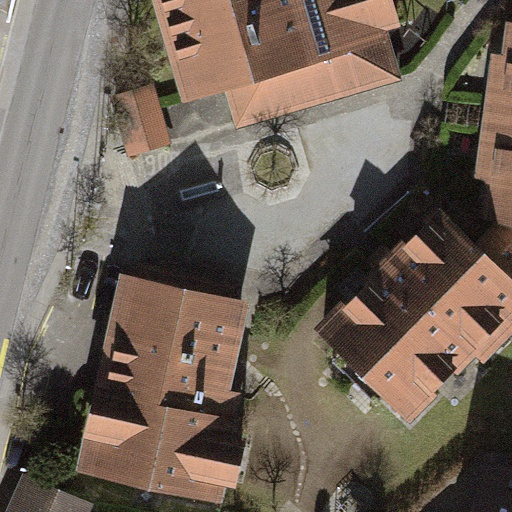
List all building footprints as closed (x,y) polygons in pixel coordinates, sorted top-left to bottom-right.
[(161,0),(189,95),(265,73),(275,109),(336,92),(336,94),(396,76),(382,29),(396,25),(389,0),(161,0)] [(511,221),(511,49),(490,214),(509,220),(511,221)] [(150,87),(116,96),(131,152),(166,142),(150,87)] [(511,306),(511,283),(479,250),(441,211),(389,264),(471,346),(511,306)] [(511,221),(509,220),(479,250),(511,283),(511,221)] [(471,346),(389,264),(324,330),(407,412),(471,346)] [(103,391),(215,416),(241,301),(129,276),(103,391)] [(231,420),(215,416),(103,391),(86,467),(214,496),(231,420)] [(511,511),(511,474),(495,468),(476,511),(511,511)] [(27,485),(15,511),(81,511),(82,510),(27,485)]
